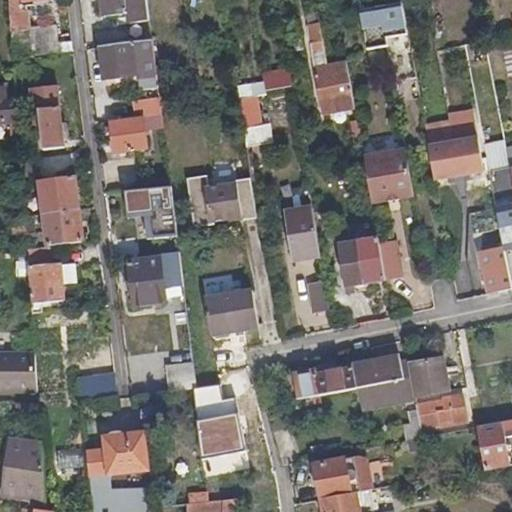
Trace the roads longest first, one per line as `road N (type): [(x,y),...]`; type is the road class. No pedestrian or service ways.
road 1 (residential): [(123,386),(73,0)]
road 2 (residential): [(249,363),(511,306)]
